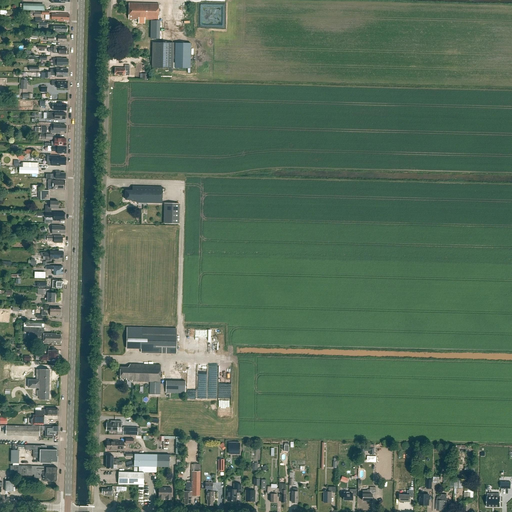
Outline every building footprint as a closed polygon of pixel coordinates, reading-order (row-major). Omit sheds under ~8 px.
[(159,20),(159,16),(159,8),(159,4),(129,3),(129,19),(152,20),(151,33),(157,33),(157,20),(159,20)] [(173,68),(173,43),(153,42),(153,68),(173,68)] [(190,68),(191,43),(175,43),(175,68),(190,68)] [(59,49),(56,49),(56,46),(51,46),(51,49),(48,49),(48,52),(54,52),(55,52),(55,54),(59,54),(66,54),(66,48),(59,48),(59,49)] [(129,75),(130,65),(125,65),(125,68),(115,68),(115,75),(125,75),(129,75)] [(66,132),(66,126),(60,125),(54,124),(54,128),(51,128),(51,133),(60,133),(60,131),(66,132)] [(65,165),(66,158),(60,158),(61,156),(50,156),(50,159),(47,159),(47,164),(48,165),(59,165),(60,165),(65,165)] [(38,168),(22,167),(19,167),(19,174),(19,178),(38,178),(38,174),(38,168)] [(65,190),(65,181),(52,181),(53,180),(48,179),(48,189),(52,189),(65,190)] [(162,203),(162,187),(133,187),(132,191),(126,191),(126,200),(132,200),(132,202),(136,202),(136,203),(162,203)] [(50,200),(49,191),(41,190),(41,200),(50,200)] [(58,208),(58,201),(51,201),(50,206),(46,206),(45,212),(51,212),(51,208),(58,208)] [(179,224),(179,204),(164,203),(164,224),(179,224)] [(65,213),(54,213),(45,213),(45,216),(45,217),(53,218),(53,221),(60,221),(60,220),(65,220),(65,213)] [(65,233),(65,227),(61,226),(52,226),(52,234),(61,234),(61,233),(65,233)] [(63,258),(64,252),(59,252),(59,251),(50,251),(50,253),(44,253),(44,257),(43,257),(43,259),(46,259),(46,261),(50,261),(50,259),(58,259),(59,258),(63,258)] [(63,274),(63,270),(63,266),(46,266),(46,269),(53,270),(53,271),(54,271),(54,275),(59,275),(59,274),(63,274)] [(49,293),(49,289),(38,289),(38,295),(48,295),(48,302),(55,302),(55,293),(49,293)] [(60,316),(60,308),(51,308),(51,311),(42,310),(42,315),(51,316),(60,316)] [(61,343),(61,335),(57,335),(58,334),(44,334),(44,324),(30,323),(24,323),(23,332),(29,332),(29,339),(35,339),(43,339),(43,343),(51,343),(51,344),(55,344),(56,344),(56,343),(61,343)] [(127,328),(127,349),(141,349),(141,353),(176,353),(177,329),(142,328),(127,328)] [(58,356),(58,351),(48,351),(48,355),(41,355),(41,360),(52,360),(52,363),(56,363),(57,361),(57,356),(58,356)] [(160,395),(160,365),(130,364),(128,367),(121,367),(120,378),(126,378),(126,380),(132,380),(132,381),(150,382),(150,395),(160,395)] [(39,399),(49,400),(50,370),(36,370),(36,380),(28,380),(28,388),(39,388),(39,390),(38,390),(38,396),(39,396),(39,399)] [(163,392),(183,393),(183,381),(163,380),(163,392)] [(44,415),(36,415),(33,415),(33,418),(33,419),(32,419),(32,425),(44,425),(44,415)] [(121,428),(122,421),(111,421),(111,425),(107,425),(107,431),(118,431),(118,428),(121,428)] [(40,434),(40,431),(41,427),(6,426),(6,433),(40,434)] [(41,427),(40,431),(46,431),(46,436),(53,436),(53,435),(58,435),(58,427),(41,427)] [(137,435),(137,427),(123,427),(123,435),(137,435)] [(119,442),(119,440),(115,440),(114,442),(107,442),(107,445),(107,446),(107,447),(107,448),(110,449),(110,450),(118,451),(118,449),(124,449),(124,442),(119,442)] [(373,454),(373,444),(360,444),(359,457),(364,457),(364,451),(369,451),(369,454),(373,454)] [(33,455),(57,456),(57,450),(46,449),(46,446),(25,445),(25,449),(33,449),(33,455)] [(170,467),(170,455),(135,454),(134,466),(170,467)] [(200,471),(200,464),(193,464),(193,471),(192,471),(192,481),(192,483),(186,483),(186,489),(187,489),(187,491),(184,491),(184,499),(185,499),(185,504),(191,505),(191,499),(192,499),(192,496),(200,496),(200,471)] [(32,466),(27,465),(27,466),(15,466),(14,475),(27,476),(27,475),(32,475),(32,474),(35,474),(35,482),(39,483),(39,478),(40,479),(40,478),(43,479),(43,480),(51,480),(51,481),(56,481),(57,481),(57,467),(56,467),(56,468),(47,467),(32,466)] [(137,472),(134,472),(118,472),(118,484),(143,485),(144,472),(137,472)] [(454,480),(454,481),(454,488),(464,488),(464,478),(454,478),(454,480)] [(15,491),(15,481),(5,481),(5,491),(15,491)] [(212,492),(213,484),(206,484),(205,489),(207,489),(207,492),(206,499),(207,499),(207,505),(213,505),(213,501),(214,501),(214,492),(212,492)] [(241,492),(241,484),(234,484),(234,489),(228,489),(227,501),(236,501),(236,493),(237,493),(237,492),(241,492)] [(126,491),(126,487),(113,486),(113,488),(108,487),(108,489),(103,489),(102,493),(104,493),(104,495),(112,495),(113,489),(117,489),(117,491),(119,492),(119,490),(126,491)] [(276,502),(277,494),(277,488),(271,488),(271,487),(267,486),(267,493),(271,494),(271,495),(270,495),(270,497),(271,497),(270,502),(271,502),(273,502),(274,502),(276,502)] [(335,493),(335,487),(328,487),(328,492),(324,492),(324,502),(331,503),(331,492),(335,493)] [(172,496),(172,488),(159,488),(159,496),(159,499),(164,499),(164,498),(167,498),(167,499),(171,499),(171,496),(172,496)] [(356,496),(356,489),(350,489),(350,494),(344,494),(343,500),(352,500),(352,496),(356,496)] [(473,499),(473,489),(464,489),(464,493),(464,498),(465,498),(465,501),(464,501),(463,511),(470,511),(470,501),(468,501),(468,499),(473,499)] [(254,501),(255,491),(246,490),(246,501),(254,501)] [(375,495),(376,490),(370,490),(370,494),(367,494),(367,491),(363,491),(362,500),(363,500),(363,501),(365,501),(366,500),(372,501),(372,494),(375,495)] [(413,498),(413,491),(408,490),(408,495),(400,495),(400,502),(404,503),(404,501),(410,501),(410,497),(413,498)] [(487,496),(487,507),(500,507),(500,497),(500,493),(495,493),(495,497),(487,497),(487,496)] [(420,494),(420,505),(429,505),(429,494),(420,494)] [(446,510),(446,496),(446,494),(440,494),(440,498),(437,498),(437,510),(446,510)]
